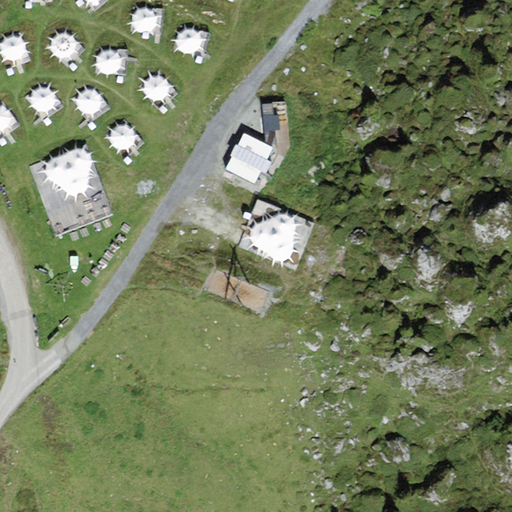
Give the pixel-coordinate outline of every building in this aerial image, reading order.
[(88,0),(97,10),(109,0),(88,0)] [(190,0),(220,11),(224,0),(190,0)] [(164,33),(167,8),(136,5),(134,30),(164,33)] [(205,57),(213,33),(185,23),(176,47),(205,57)] [(68,27),(49,44),(70,66),(88,49),(68,27)] [(25,32),(1,37),(7,66),(31,61),(25,32)] [(100,47),(99,73),(129,74),(130,48),(100,47)] [(143,85),(162,107),(180,91),(161,69),(143,85)] [(64,123),(84,110),(69,86),(49,99),(64,123)] [(128,118),(109,134),(128,157),(147,142),(128,118)] [(299,269),(319,222),(261,198),(242,245),(299,269)]
